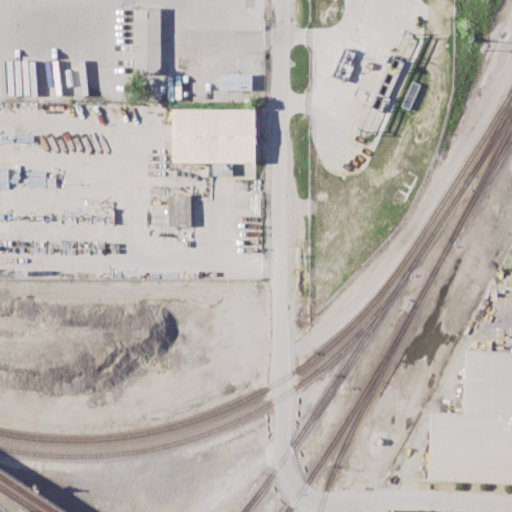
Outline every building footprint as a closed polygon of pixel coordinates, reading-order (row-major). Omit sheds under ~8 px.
[(331,21),(330,0),(313,0),(314,22),(331,21)] [(160,8),(160,74),(133,74),(134,7),(160,8)] [(221,89),(251,89),(251,74),(221,73),(221,89)] [(172,162),(255,162),(255,109),(172,108),(172,162)] [(212,175),(231,176),(232,164),(212,163),(212,175)] [(190,195),(167,195),(168,227),(191,226),(190,195)] [(511,415),(463,413),(464,350),(511,352),(511,415)] [(429,480),(511,482),(511,415),(463,413),(432,413),(429,480)]
